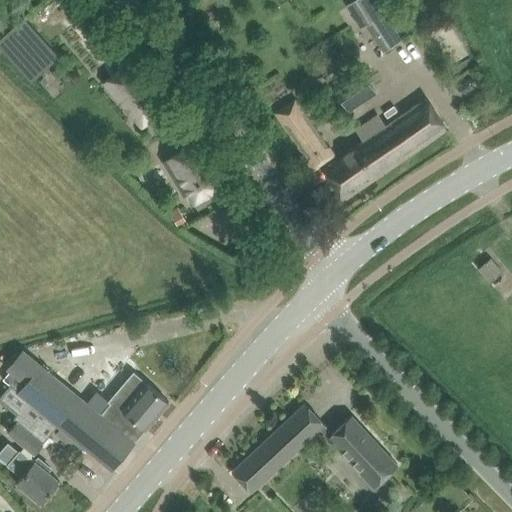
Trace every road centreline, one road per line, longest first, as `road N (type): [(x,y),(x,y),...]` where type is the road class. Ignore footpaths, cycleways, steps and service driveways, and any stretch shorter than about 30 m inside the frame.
road 1 (tertiary): [(318,289),(311,261),(198,91),(117,0)]
road 2 (secondary): [(118,511),(318,289)]
road 3 (unclassified): [(511,498),(333,314),(318,289)]
road 4 (secondary): [(318,289),(407,221),(511,158)]
